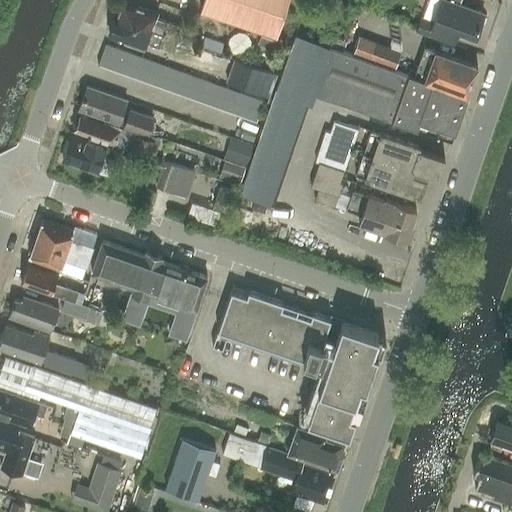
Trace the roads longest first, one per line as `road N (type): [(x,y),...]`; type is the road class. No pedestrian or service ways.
road 1 (unclassified): [(409,311),(22,186)]
road 2 (tertiary): [(409,311),(511,26)]
road 3 (tertiary): [(340,511),(409,311)]
road 4 (residential): [(90,0),(22,186)]
